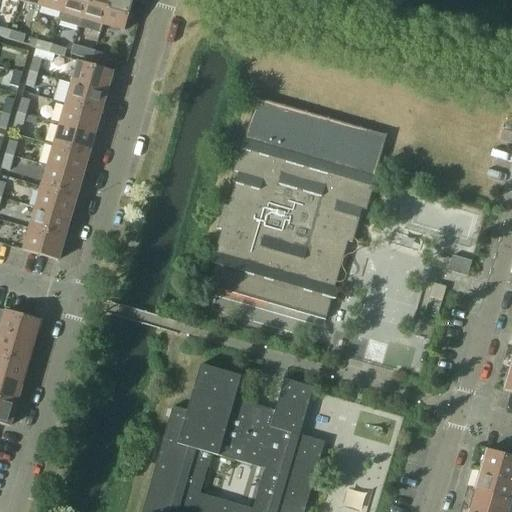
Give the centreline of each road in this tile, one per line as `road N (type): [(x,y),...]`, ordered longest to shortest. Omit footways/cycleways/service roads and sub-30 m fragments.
road 1 (residential): [(74,296),(162,0)]
road 2 (residential): [(7,511),(74,296)]
road 3 (residential): [(459,409),(511,228)]
